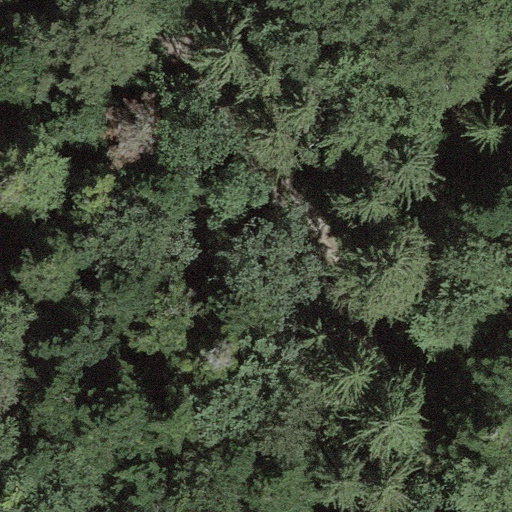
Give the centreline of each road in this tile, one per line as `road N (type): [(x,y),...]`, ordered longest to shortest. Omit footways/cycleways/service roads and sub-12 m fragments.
road 1 (track): [(155,0),(396,343),(511,455)]
road 2 (track): [(285,0),(511,55)]
